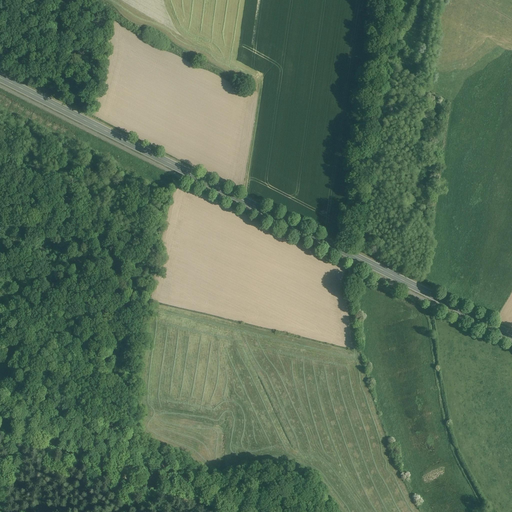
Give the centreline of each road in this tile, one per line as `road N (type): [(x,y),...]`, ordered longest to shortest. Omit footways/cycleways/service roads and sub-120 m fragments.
road 1 (primary): [(0,78),(345,250)]
road 2 (unclassified): [(345,250),(386,0)]
road 3 (track): [(0,428),(213,511)]
road 4 (primary): [(345,250),(511,335)]
